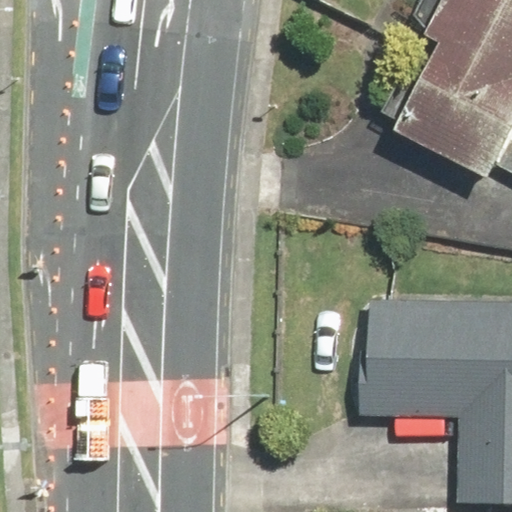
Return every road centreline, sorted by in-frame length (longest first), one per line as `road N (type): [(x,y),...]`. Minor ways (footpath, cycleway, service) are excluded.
road 1 (tertiary): [(147,188),(138,511)]
road 2 (primary): [(147,188),(80,0)]
road 3 (tertiary): [(179,0),(147,188)]
